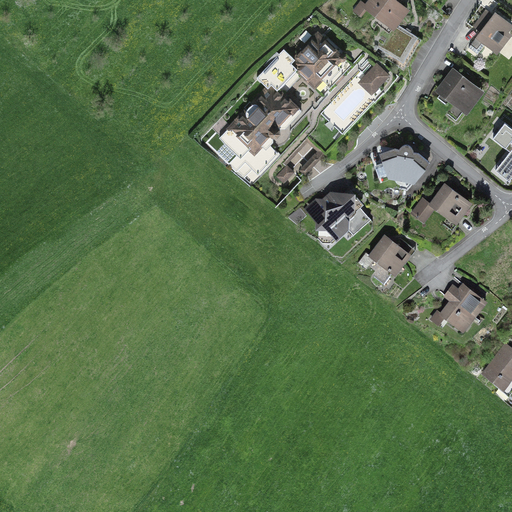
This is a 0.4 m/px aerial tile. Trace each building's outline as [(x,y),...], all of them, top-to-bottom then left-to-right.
[(400,0),(372,0),(367,8),(390,25),(402,9),(397,5),(400,0)] [(495,16),(478,39),(497,52),(509,36),(506,34),(511,27),(495,16)] [(400,58),(414,36),(394,24),(381,46),(400,58)] [(320,36),(292,64),(315,86),(342,58),(320,36)] [(377,66),(361,83),(372,93),(388,76),(377,66)] [(481,93),(454,73),(439,91),(466,112),(481,93)] [(274,87),(233,127),(255,151),(297,110),(274,87)] [(494,137),(511,151),(497,170),(509,180),(511,176),(511,128),(505,123),(494,137)] [(395,151),(381,155),(390,177),(413,183),(428,164),(418,155),(412,154),(411,150),(409,149),(407,148),(403,149),(401,152),(395,151)] [(302,166),(315,179),(326,168),(313,155),(302,166)] [(289,167),(282,175),(289,182),(296,174),(289,167)] [(445,187),(431,205),(455,224),(469,206),(445,187)] [(333,194),(317,213),(346,238),(355,228),(364,236),(379,220),(364,207),(367,204),(355,194),(349,201),(333,194)] [(431,209),(422,202),(413,213),(422,221),(431,209)] [(385,238),(372,256),(394,274),(408,256),(385,238)] [(452,301),(442,314),(464,330),(484,302),(462,286),(458,292),(454,289),(447,298),(452,301)] [(511,351),(506,347),(484,375),(509,394),(511,389),(511,351)]
